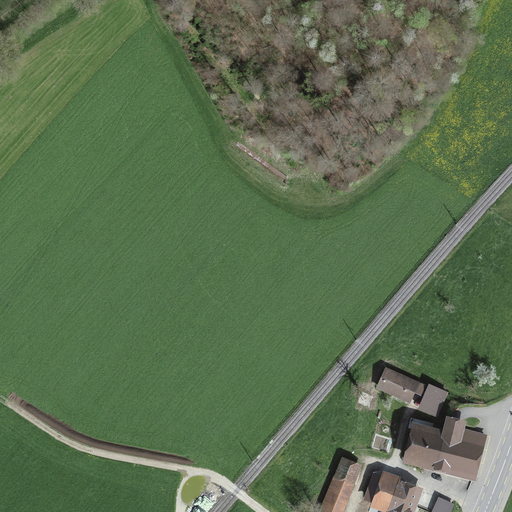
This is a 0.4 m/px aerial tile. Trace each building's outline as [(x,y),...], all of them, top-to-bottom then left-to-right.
[(387,370),(380,386),(408,399),(415,383),(387,370)] [(416,429),(408,458),(476,476),(486,436),(458,429),(460,423),(449,420),(444,438),(429,434),(432,424),(418,421),(416,429)] [(356,466),(345,462),(340,474),(337,473),(321,511),(340,511),(353,480),(351,479),(356,466)] [(410,511),(418,491),(375,475),(367,498),(393,507),(391,511),(410,511)] [(439,498),(432,511),(440,511),(445,501),(439,498)]
